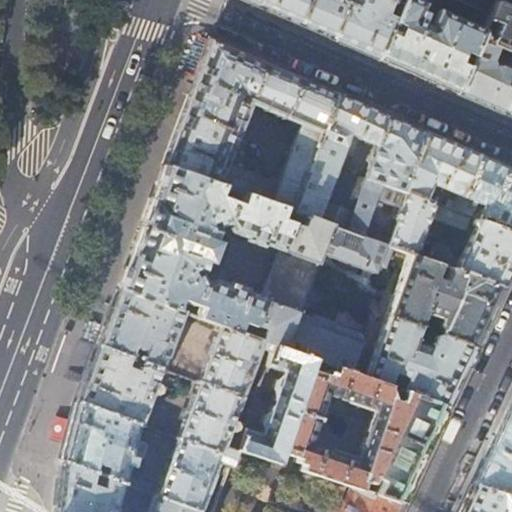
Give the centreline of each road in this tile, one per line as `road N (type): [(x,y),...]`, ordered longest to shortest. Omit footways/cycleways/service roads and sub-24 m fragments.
road 1 (residential): [(181,0),(511,143)]
road 2 (residential): [(62,233),(11,170),(17,0)]
road 3 (primary): [(62,233),(155,0)]
road 4 (residential): [(427,511),(511,335)]
road 5 (primary): [(0,389),(62,233)]
